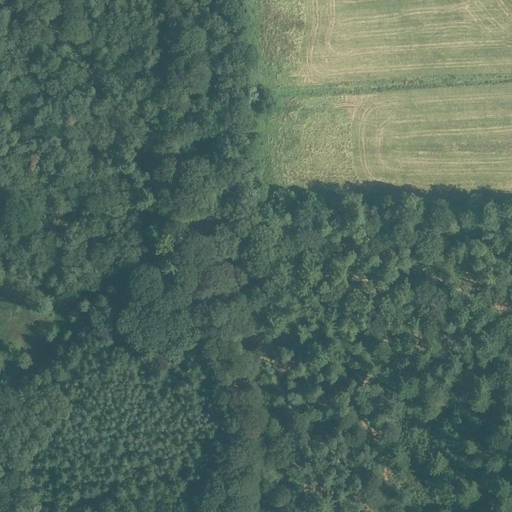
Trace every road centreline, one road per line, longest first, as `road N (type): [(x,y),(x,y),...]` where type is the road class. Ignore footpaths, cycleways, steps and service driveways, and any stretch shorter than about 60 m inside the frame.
road 1 (track): [(221,511),(231,475),(231,384),(209,277),(183,203),(176,0)]
road 2 (track): [(511,279),(209,277)]
